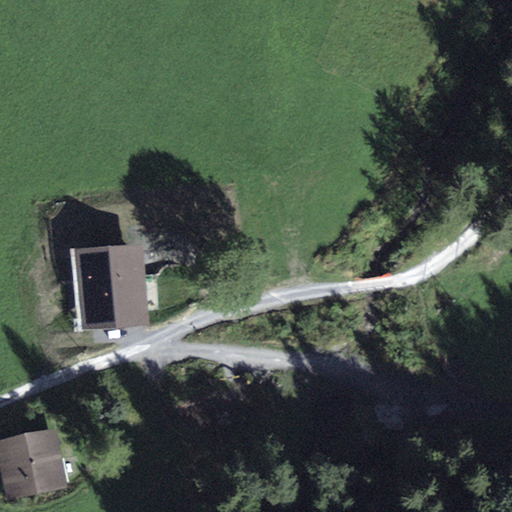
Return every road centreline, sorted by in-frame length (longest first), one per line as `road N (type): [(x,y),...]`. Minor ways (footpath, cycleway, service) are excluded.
road 1 (track): [(511,201),(421,275),(295,292),(154,343)]
road 2 (track): [(511,408),(445,400),(321,362),(154,343)]
road 3 (track): [(0,404),(154,343)]
